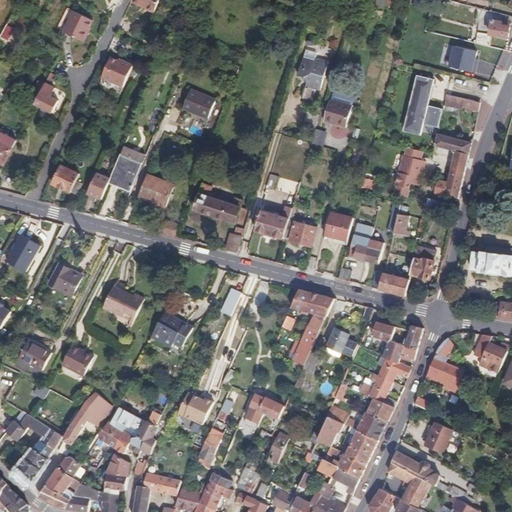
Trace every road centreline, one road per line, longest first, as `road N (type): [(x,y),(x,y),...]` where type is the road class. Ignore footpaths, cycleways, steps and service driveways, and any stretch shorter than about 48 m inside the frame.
road 1 (tertiary): [(30,207),(440,316)]
road 2 (tertiary): [(440,316),(506,97)]
road 3 (residential): [(30,207),(124,0)]
road 4 (tertiary): [(359,509),(399,431),(440,316)]
road 5 (unknown): [(242,262),(283,118),(297,98)]
road 6 (unknown): [(118,230),(173,111)]
